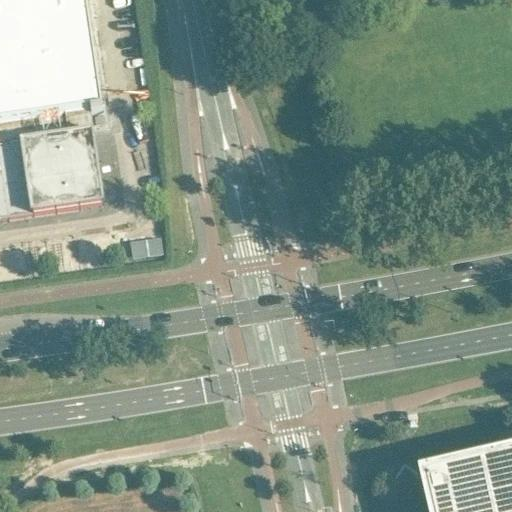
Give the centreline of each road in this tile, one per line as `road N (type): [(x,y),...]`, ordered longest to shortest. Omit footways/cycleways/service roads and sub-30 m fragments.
road 1 (primary): [(0,422),(511,337)]
road 2 (primary): [(511,267),(0,351)]
